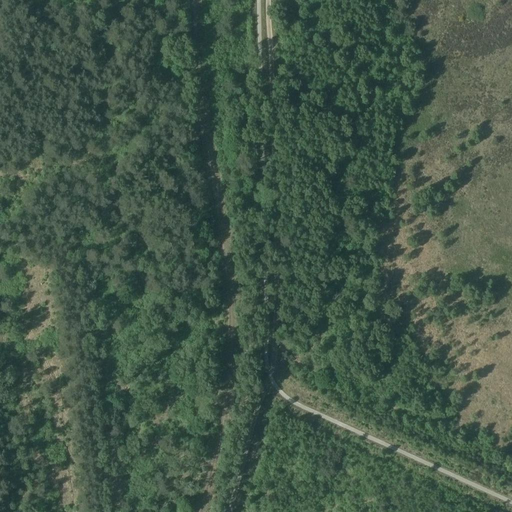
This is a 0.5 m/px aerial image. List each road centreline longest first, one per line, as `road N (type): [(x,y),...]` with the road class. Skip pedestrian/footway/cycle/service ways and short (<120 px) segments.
road 1 (track): [(200,511),(222,417),(229,337),(194,0)]
road 2 (track): [(268,378),(275,349),(269,0)]
road 3 (track): [(268,378),(229,511)]
